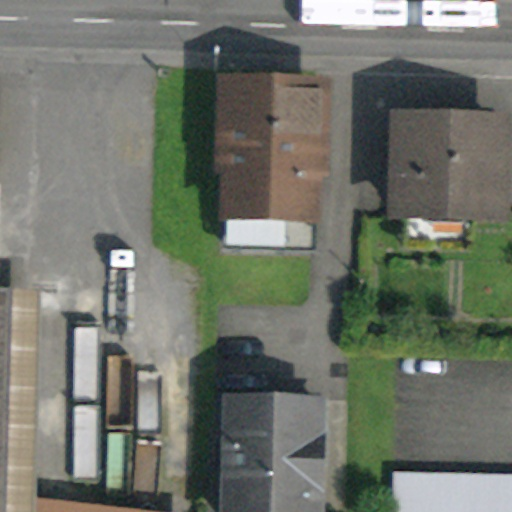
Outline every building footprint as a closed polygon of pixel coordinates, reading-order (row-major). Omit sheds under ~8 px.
[(313,94),(219,93),(217,224),(311,226),(313,94)] [(500,127),(402,122),(398,205),(496,210),(500,127)] [(22,511),(29,324),(0,322),(0,511),(22,511)] [(322,511),(323,416),(223,415),(222,511),(322,511)] [(511,511),(511,492),(393,492),(393,511),(511,511)]
